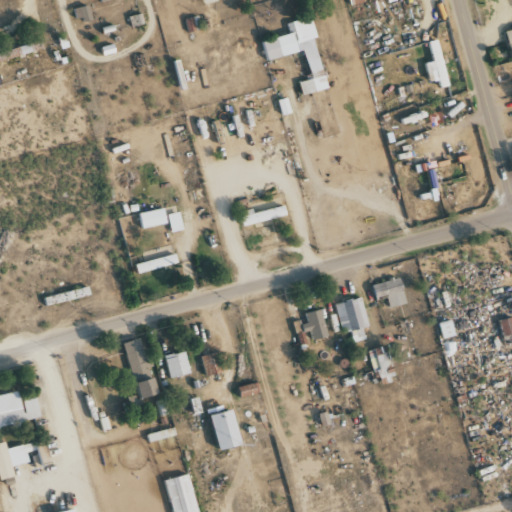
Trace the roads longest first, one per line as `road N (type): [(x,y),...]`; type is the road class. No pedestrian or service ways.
road 1 (residential): [(511,215),(0,356)]
road 2 (residential): [(511,192),(459,0)]
